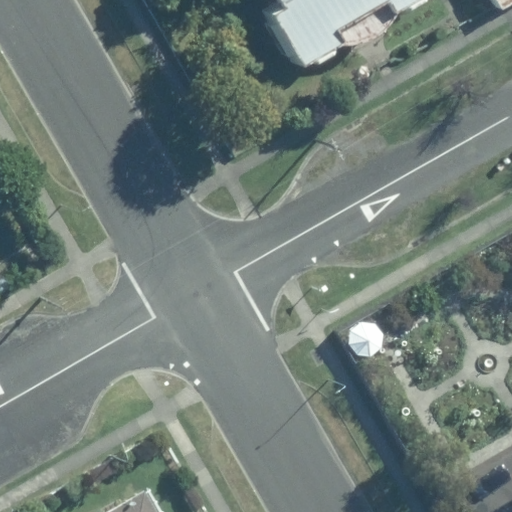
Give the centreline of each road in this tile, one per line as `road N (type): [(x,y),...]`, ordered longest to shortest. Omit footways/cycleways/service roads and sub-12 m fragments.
road 1 (residential): [(195,291),(511,112)]
road 2 (residential): [(195,291),(25,0)]
road 3 (residential): [(320,511),(195,291)]
road 4 (residential): [(0,406),(195,291)]
